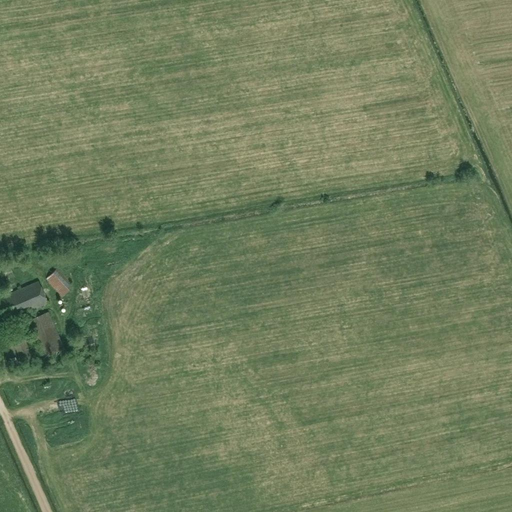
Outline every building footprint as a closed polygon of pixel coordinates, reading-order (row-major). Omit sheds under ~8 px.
[(137,251),(144,249),(142,242),(135,244),(137,251)] [(70,293),(60,272),(45,279),(55,300),(70,293)] [(0,323),(47,303),(38,281),(0,297),(0,323)] [(64,350),(48,312),(25,322),(40,360),(64,350)] [(95,351),(91,337),(72,342),(74,355),(95,351)] [(80,373),(81,384),(93,382),(92,372),(80,373)] [(70,408),(76,406),(72,396),(66,398),(70,408)]
